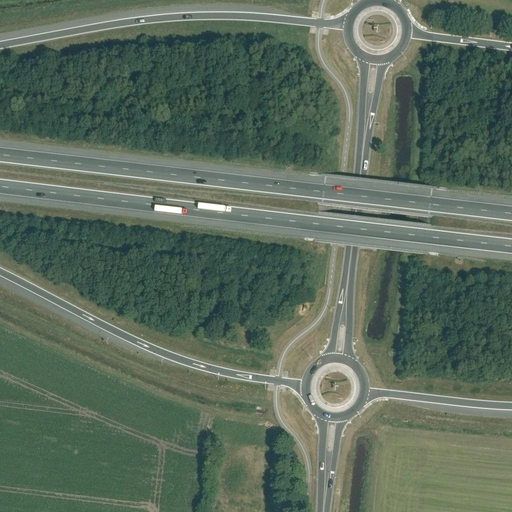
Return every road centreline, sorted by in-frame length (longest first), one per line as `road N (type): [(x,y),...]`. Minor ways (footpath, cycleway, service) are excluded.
road 1 (motorway): [(0,184),(511,246)]
road 2 (motorway): [(511,213),(0,154)]
road 3 (motorway): [(348,21),(163,18),(0,45)]
road 4 (motorway): [(0,273),(174,357),(306,391)]
road 5 (secondary): [(347,281),(365,131)]
road 6 (motorway): [(364,391),(511,406)]
